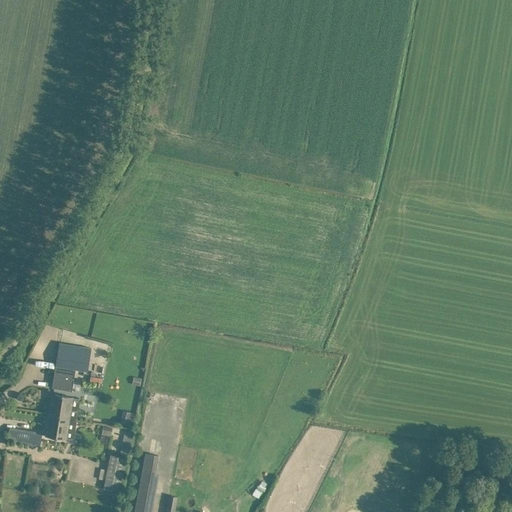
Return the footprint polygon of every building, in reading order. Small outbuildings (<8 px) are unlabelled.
[(59,343),(52,387),(71,391),(75,369),(87,371),(91,348),(59,343)] [(61,395),(52,394),(49,415),(69,418),(72,397),(63,396),(63,394),(61,394),(61,395)] [(124,420),(134,421),(135,411),(125,410),(124,420)] [(69,418),(49,415),(46,435),(54,437),(54,438),(56,438),(56,437),(65,439),(69,418)] [(103,426),(103,440),(111,440),(112,427),(103,426)] [(40,446),(42,435),(9,429),(7,440),(40,446)] [(126,455),(130,432),(122,430),(118,453),(126,455)] [(103,488),(119,491),(120,483),(126,457),(110,454),(103,488)] [(142,472),(134,511),(151,511),(155,493),(157,481),(159,476),(155,475),(142,472)]
